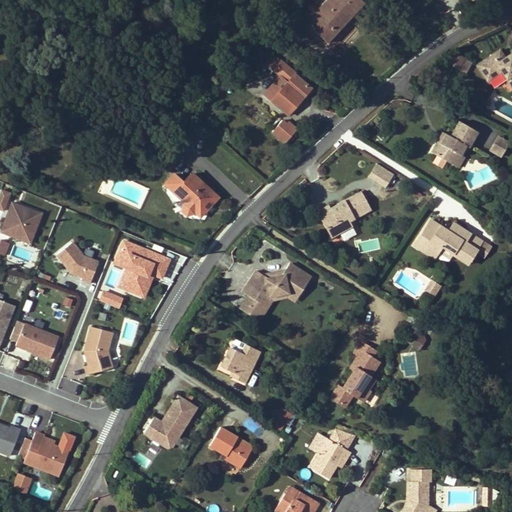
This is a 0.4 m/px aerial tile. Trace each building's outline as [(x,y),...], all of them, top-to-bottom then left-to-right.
[(361,0),(326,0),(316,11),(311,7),(301,18),(327,42),(364,2),(361,0)] [(478,63),(485,72),(491,68),(495,74),(503,68),(511,80),(511,55),(507,55),(506,54),(501,47),(478,63)] [(465,58),(454,52),(448,62),(459,68),(465,58)] [(473,62),(465,58),(459,68),(467,72),(473,62)] [(281,60),(273,70),(288,83),(272,101),(288,115),(311,89),(295,75),(296,74),(281,60)] [(490,78),(495,74),(491,68),(485,72),(490,78)] [(250,69),(244,77),(251,83),(258,76),(250,69)] [(227,79),(220,87),(224,91),(231,83),(227,79)] [(284,118),(277,126),(282,131),(284,129),(292,136),(297,130),(284,118)] [(433,151),(459,166),(465,156),(468,158),(474,149),(470,147),(479,132),(461,122),(452,136),(447,145),(440,140),(433,151)] [(204,128),(198,123),(192,129),(198,134),(204,128)] [(210,134),(204,128),(198,134),(204,139),(210,134)] [(440,140),(447,145),(452,136),(445,132),(440,140)] [(488,152),(501,158),(509,142),(496,136),(488,152)] [(462,168),(468,158),(465,156),(459,166),(462,168)] [(375,164),(366,179),(386,190),(394,175),(375,164)] [(174,175),(165,184),(185,203),(183,204),(182,211),(186,215),(194,213),(195,211),(200,217),(218,198),(192,174),(183,184),(174,175)] [(10,190),(1,187),(0,189),(0,208),(2,210),(10,190)] [(359,188),(316,211),(329,236),(350,225),(347,220),(370,208),(359,188)] [(422,207),(429,195),(420,190),(413,202),(422,207)] [(42,214),(12,202),(1,233),(31,245),(42,214)] [(477,226),(464,218),(460,224),(456,224),(436,212),(422,233),(423,237),(426,238),(429,238),(430,236),(432,238),(444,246),(448,239),(450,241),(458,246),(457,247),(473,257),(483,242),(471,235),(477,226)] [(488,234),(477,226),(471,235),(483,242),(488,234)] [(444,246),(432,238),(430,241),(442,249),(444,246)] [(167,257),(123,240),(114,262),(125,266),(118,285),(143,294),(151,273),(160,276),(167,257)] [(458,246),(450,241),(445,248),(454,253),(457,247),(458,246)] [(85,257),(73,243),(57,256),(72,275),(91,282),(99,262),(85,257)] [(87,246),(83,254),(98,260),(101,252),(87,246)] [(269,277),(257,270),(244,291),(252,297),(265,305),(271,296),(289,292),(298,297),(312,276),(290,262),(282,275),(269,277)] [(103,289),(99,299),(117,307),(121,297),(103,289)] [(252,297),(244,310),(260,320),(274,299),(288,296),(296,301),(298,297),(289,292),(271,296),(265,305),(252,297)] [(64,298),(61,306),(70,308),(72,300),(64,298)] [(0,344),(15,305),(0,299),(0,344)] [(24,321),(15,345),(51,359),(60,335),(24,321)] [(113,333),(91,328),(84,353),(91,374),(113,368),(110,351),(113,333)] [(352,364),(356,367),(352,373),(342,389),(338,386),(331,397),(345,406),(352,395),(357,398),(363,387),(368,390),(375,379),(370,376),(380,361),(373,357),(377,350),(361,341),(353,353),(357,356),(352,364)] [(243,356),(236,353),(233,361),(227,359),(223,372),(236,377),(239,378),(238,382),(249,385),(260,352),(246,347),(243,356)] [(236,353),(230,351),(227,359),(233,361),(236,353)] [(356,367),(352,364),(348,371),(352,373),(356,367)] [(361,400),(368,390),(363,387),(357,398),(361,400)] [(162,423),(156,419),(146,436),(167,449),(174,446),(196,408),(177,397),(162,423)] [(277,408),(268,423),(281,430),(290,415),(277,408)] [(12,425),(0,420),(0,445),(1,446),(0,449),(11,454),(22,427),(13,423),(12,425)] [(238,437),(220,427),(209,446),(226,455),(224,459),(240,468),(251,449),(236,440),(238,437)] [(33,438),(26,435),(19,454),(26,457),(25,460),(60,475),(71,448),(57,442),(57,440),(45,435),(46,433),(37,429),(33,438)] [(253,446),(238,437),(236,440),(251,449),(253,446)] [(328,438),(311,467),(329,477),(337,463),(343,454),(348,457),(352,451),(328,438)] [(348,457),(343,454),(337,463),(343,466),(348,457)] [(32,478),(20,473),(14,488),(26,492),(32,478)] [(430,511),(432,509),(432,486),(434,486),(434,473),(415,473),(415,486),(411,485),(411,499),(412,500),(412,503),(406,511),(430,511)] [(207,487),(218,494),(224,487),(213,479),(207,487)] [(494,507),(495,489),(481,488),(480,507),(494,507)] [(295,493),(288,489),(284,494),(283,494),(273,509),(277,511),(313,511),(317,505),(295,491),(295,493)] [(411,499),(402,511),(406,511),(412,503),(412,500),(411,499)]
